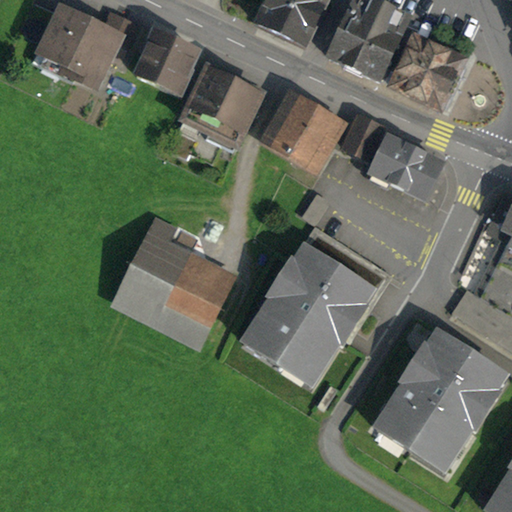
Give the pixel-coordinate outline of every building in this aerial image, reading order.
[(264,0),(252,28),(298,50),(321,0),(264,0)] [(401,29),(352,6),(323,66),(372,89),(401,29)] [(104,40),(61,21),(40,66),(100,93),(129,31),(112,23),(104,40)] [(196,62),(156,44),(138,84),(178,102),(196,62)] [(403,48),(383,96),(437,119),(458,71),(403,48)] [(233,152),(257,99),(211,78),(187,132),(233,152)] [(340,132),(295,108),(271,151),(316,176),(340,132)] [(382,135),(358,125),(345,154),(368,165),(382,135)] [(441,173),(389,149),(373,184),(425,208),(441,173)] [(328,207),(321,202),(307,223),(315,228),(328,207)] [(232,270),(155,233),(117,311),(194,348),(232,270)] [(272,303),(250,336),(318,379),(339,346),(342,348),(366,312),(363,310),(383,278),(316,235),(295,267),(292,264),(269,301),(272,303)] [(511,320),(467,292),(451,316),(511,355),(511,320)] [(405,389),(383,422),(450,465),(472,432),(475,434),(498,397),(495,395),(505,380),(438,337),(428,352),(425,350),(401,387),(405,389)] [(511,472),(511,477),(494,505),(505,511),(511,511),(511,470),(511,472)]
